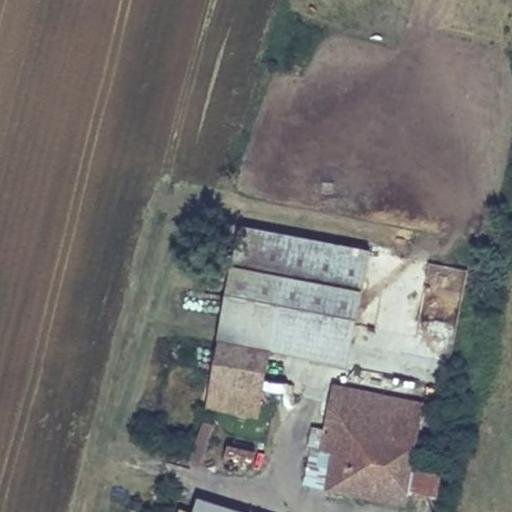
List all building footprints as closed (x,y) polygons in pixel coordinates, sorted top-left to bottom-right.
[(371,246),(237,221),(203,405),(258,416),(271,346),(350,360),(371,246)] [(426,263),(422,335),(457,337),(462,265),(426,263)] [(312,426),(301,484),(405,505),(407,492),(437,497),(443,470),(413,464),(426,398),(332,381),(321,428),(312,426)] [(225,442),(224,463),(251,464),(252,443),(225,442)] [(258,511),(198,492),(190,511),(258,511)]
